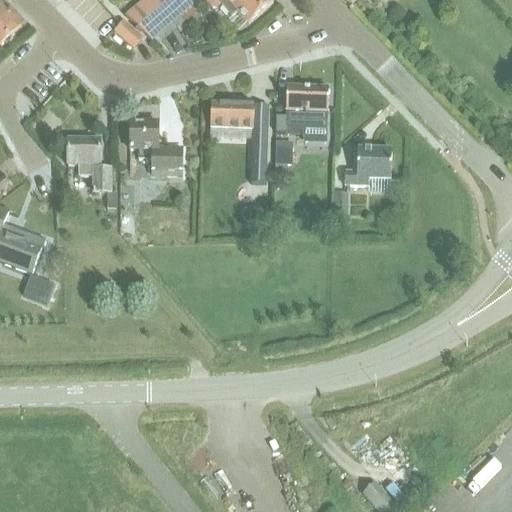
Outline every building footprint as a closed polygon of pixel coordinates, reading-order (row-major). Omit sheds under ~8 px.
[(213,12),(218,8),(229,21),(234,16),(245,29),(270,7),(263,0),(146,0),(125,19),(150,44),(197,5),(201,11),(213,12)] [(0,46),(21,28),(9,14),(3,19),(0,15),(0,46)] [(131,53),(140,43),(121,26),(112,36),(131,53)] [(327,93),(285,92),(285,115),(285,130),(326,131),(327,93)] [(264,156),(266,111),(209,109),(208,133),(250,134),(249,156),(264,156)] [(180,181),(180,154),(155,154),(155,129),(128,129),(128,154),(136,154),(137,164),(150,164),(150,175),(164,175),(165,181),(180,181)] [(113,214),(113,197),(108,197),(108,174),(98,174),(98,144),(66,144),(65,170),(76,170),(76,181),(91,181),(91,197),(105,198),(105,214),(113,214)] [(276,148),(275,171),(292,171),(293,148),(276,148)] [(344,176),(344,189),(368,190),(368,183),(389,184),(390,154),(357,153),(356,176),(344,176)] [(248,176),(248,188),(263,188),(264,177),(248,176)] [(334,197),(333,225),(345,225),(346,197),(334,197)] [(0,266),(29,277),(40,245),(19,238),(16,246),(0,239),(0,229),(5,216),(0,213),(0,266)] [(123,217),(123,237),(132,237),(133,218),(123,217)] [(346,483),(340,489),(346,496),(352,489),(346,483)] [(396,511),(375,487),(363,498),(374,511),(396,511)]
